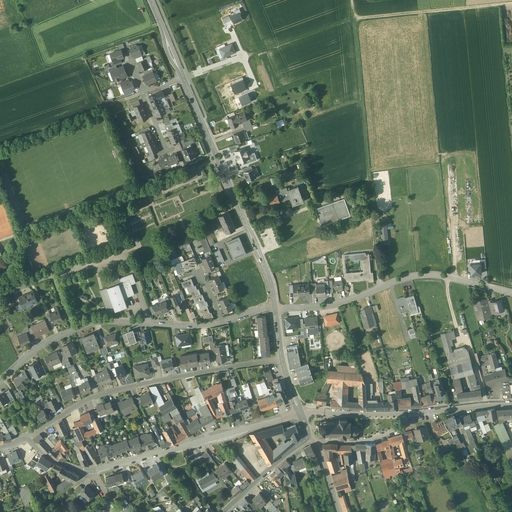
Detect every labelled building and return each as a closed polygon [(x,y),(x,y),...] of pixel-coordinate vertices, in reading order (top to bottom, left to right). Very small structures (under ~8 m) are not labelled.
[(231,16),(234,23),(242,20),(239,13),(236,14),(231,16)] [(223,57),(223,58),(226,56),(235,52),(232,44),(226,47),(220,49),(223,57)] [(138,46),(130,49),(131,54),(133,54),(133,56),(134,56),(141,53),(138,46)] [(120,50),(110,54),(113,61),(120,59),(123,58),(120,50)] [(137,63),(141,71),(144,70),(149,68),(148,67),(147,64),(152,62),(149,57),(145,59),(145,60),(137,63)] [(117,69),(110,72),(115,82),(121,79),(127,76),(123,66),(117,69)] [(145,76),(143,77),(147,85),(157,81),(153,73),(145,76)] [(243,81),(235,84),(232,85),(235,93),(246,89),(243,81)] [(130,83),(122,86),(125,94),(132,90),(135,89),(132,82),(130,83)] [(162,92),(149,97),(151,102),(159,99),(164,97),(165,97),(162,92)] [(239,98),(242,105),(251,101),(248,94),(239,98)] [(159,99),(151,102),(153,107),(153,106),(154,110),(162,106),(159,99)] [(139,105),(133,108),(137,115),(144,112),(143,109),(141,104),(139,105)] [(162,106),(154,110),(156,113),(155,113),(157,117),(165,114),(162,106)] [(144,112),(137,115),(140,122),(140,123),(148,119),(146,115),(144,112)] [(245,112),(235,116),(238,124),(242,122),(247,120),(245,112)] [(235,116),(228,119),(231,128),(238,126),(238,124),(235,116)] [(276,122),(278,128),(287,125),(285,119),(276,122)] [(173,123),(165,126),(170,138),(177,134),(173,123)] [(242,132),(234,135),(236,143),(245,140),(245,139),(242,132)] [(150,134),(143,137),(144,141),(145,141),(147,146),(154,143),(150,134)] [(177,134),(170,138),(172,144),(180,140),(177,134)] [(154,143),(147,146),(149,152),(150,156),(153,154),(158,152),(154,143)] [(235,145),(229,148),(231,153),(235,152),(238,151),(235,145)] [(187,149),(182,151),(186,160),(186,159),(195,156),(191,147),(187,149)] [(238,151),(235,152),(238,162),(249,159),(247,155),(249,155),(247,151),(246,151),(245,148),(238,151)] [(249,155),(247,155),(249,159),(250,162),(257,160),(254,153),(249,155)] [(176,154),(167,157),(170,165),(176,162),(176,163),(180,161),(176,154)] [(167,157),(158,161),(159,163),(161,169),(165,167),(170,165),(167,157)] [(195,166),(195,165),(184,172),(188,181),(199,177),(195,166)] [(244,172),(243,172),(247,181),(256,178),(253,169),(252,169),(244,172)] [(296,170),(285,174),(287,179),(298,176),(296,170)] [(298,186),(287,190),(286,187),(276,191),(277,195),(268,197),(271,205),(280,202),(290,198),(293,206),(303,202),(298,186)] [(344,199),(315,209),(322,226),(350,216),(344,199)] [(235,230),(228,212),(219,216),(226,234),(235,230)] [(215,244),(210,232),(204,234),(205,237),(207,240),(208,243),(209,245),(209,246),(215,244)] [(227,243),(230,251),(244,245),(242,240),(240,241),(239,238),(227,243)] [(246,250),(244,245),(230,251),(233,259),(246,254),(244,251),(246,250)] [(222,256),(219,250),(212,253),(215,259),(222,256)] [(365,253),(348,254),(349,261),(362,260),(363,260),(363,259),(365,259),(364,254),(365,254),(365,253)] [(371,272),(369,254),(365,254),(364,254),(365,259),(363,259),(363,260),(362,260),(363,271),(352,272),(353,274),(352,274),(353,280),(347,280),(347,281),(368,279),(369,281),(373,281),(373,272),(371,272)] [(210,256),(202,259),(205,265),(213,262),(210,256)] [(224,262),(222,256),(215,259),(218,265),(224,262)] [(194,257),(187,259),(191,268),(197,265),(194,257)] [(187,259),(181,262),(184,271),(191,268),(187,259)] [(181,262),(174,265),(177,270),(178,273),(184,271),(181,262)] [(213,262),(205,265),(207,272),(215,268),(213,262)] [(470,264),(471,274),(481,273),(481,268),(480,263),(470,264)] [(117,272),(104,277),(108,288),(121,283),(119,279),(118,275),(117,272)] [(132,274),(119,279),(121,283),(129,280),(131,285),(136,283),(132,274)] [(218,276),(211,279),(213,286),(221,282),(218,276)] [(194,286),(191,279),(182,283),(184,288),(187,287),(189,293),(191,292),(193,291),(197,290),(195,285),(194,286)] [(342,280),(334,281),(334,279),(330,280),(331,292),(335,291),(335,289),(342,288),(342,280)] [(108,288),(107,288),(115,311),(127,307),(125,300),(127,299),(127,297),(134,295),(131,285),(129,280),(121,283),(108,288)] [(221,282),(213,286),(216,292),(224,289),(221,282)] [(309,286),(305,286),(304,285),(301,286),(301,294),(305,294),(309,294),(309,286)] [(316,286),(317,293),(317,296),(326,295),(325,287),(325,285),(324,285),(316,286)] [(293,287),(293,292),(294,295),(298,295),(298,294),(301,294),(301,286),(297,286),(297,287),(293,287)] [(101,290),(100,291),(106,307),(108,314),(115,311),(107,288),(101,290)] [(33,292),(26,295),(30,305),(37,301),(38,301),(36,297),(33,292)] [(195,297),(193,298),(196,304),(198,303),(200,308),(207,306),(208,305),(207,301),(205,301),(202,294),(195,297)] [(26,295),(18,298),(21,304),(23,308),(30,305),(26,295)] [(417,306),(414,295),(405,297),(409,310),(410,314),(418,311),(417,306)] [(227,296),(219,300),(222,306),(230,303),(227,296)] [(405,297),(405,296),(396,298),(400,313),(409,310),(405,297)] [(483,299),(477,300),(478,305),(477,305),(478,309),(480,314),(487,312),(486,307),(485,307),(483,299)] [(492,301),(491,302),(494,312),(496,313),(499,312),(500,310),(504,309),(503,308),(504,308),(503,305),(502,304),(501,299),(492,301)] [(168,307),(166,301),(159,304),(162,313),(169,310),(168,307)] [(178,304),(175,305),(178,313),(185,310),(182,302),(178,304)] [(230,303),(222,306),(225,313),(232,309),(230,303)] [(159,304),(152,306),(155,314),(156,315),(162,313),(159,304)] [(200,308),(198,309),(200,315),(203,314),(205,320),(213,316),(211,312),(210,313),(207,306),(200,308)] [(370,313),(368,306),(363,308),(364,312),(360,313),(365,327),(374,325),(370,313)] [(58,310),(50,314),(52,320),(54,324),(57,323),(57,322),(62,320),(58,310)] [(337,313),(324,316),(326,325),(339,322),(337,313)] [(285,317),(286,328),(300,327),(299,319),(299,316),(285,317)] [(317,316),(305,317),(306,323),(306,327),(307,327),(308,327),(318,326),(317,316)] [(45,321),(31,326),(34,332),(36,336),(49,331),(45,321)] [(133,330),(126,332),(126,333),(122,335),(125,343),(129,342),(129,344),(137,342),(134,333),(133,330)] [(453,344),(452,339),(456,338),(454,330),(440,334),(445,353),(446,353),(452,351),(450,345),(453,344)] [(151,341),(148,331),(141,333),(142,337),(143,343),(151,341)] [(27,333),(18,337),(22,346),(31,342),(30,340),(28,335),(27,333)] [(94,333),(82,338),(84,343),(87,352),(99,347),(94,333)] [(116,333),(104,337),(106,346),(118,342),(116,333)] [(189,333),(176,336),(177,344),(178,345),(191,343),(189,333)] [(72,342),(63,346),(64,350),(65,350),(67,355),(73,353),(72,351),(75,350),(72,342)] [(224,345),(214,347),(215,351),(216,354),(217,354),(218,360),(227,358),(226,355),(225,350),(224,345)] [(301,365),(297,345),(286,347),(290,368),(295,366),(301,365)] [(454,359),(469,355),(468,350),(464,349),(452,352),(454,359)] [(208,351),(197,354),(199,364),(199,365),(211,363),(208,351)] [(452,351),(446,353),(448,361),(454,359),(452,352),(452,351)] [(57,352),(45,357),(49,366),(60,361),(61,361),(59,357),(57,352)] [(196,352),(180,356),(182,367),(199,364),(197,354),(196,352)] [(495,353),(480,357),(481,358),(481,362),(486,360),(489,373),(492,372),(492,371),(504,368),(504,365),(498,366),(495,353)] [(454,359),(448,361),(449,365),(470,360),(469,355),(454,359)] [(157,356),(151,358),(153,367),(159,365),(158,361),(157,356)] [(172,360),(162,362),(163,367),(164,371),(168,370),(167,369),(174,367),(172,360)] [(470,360),(449,365),(452,378),(458,376),(468,374),(473,373),(470,360)] [(40,366),(37,362),(29,366),(35,377),(36,376),(36,377),(37,377),(39,376),(39,375),(39,374),(42,373),(43,373),(40,366)] [(301,365),(295,366),(297,373),(310,369),(308,362),(307,362),(301,365)] [(147,364),(134,366),(136,377),(150,374),(147,364)] [(74,366),(68,369),(71,375),(77,372),(74,366)] [(123,366),(115,369),(118,377),(126,374),(123,366)] [(108,371),(106,367),(102,369),(103,371),(96,374),(97,377),(99,383),(100,384),(108,381),(108,382),(112,380),(108,371)] [(504,368),(492,371),(492,372),(489,373),(484,374),(486,383),(507,377),(504,368)] [(310,369),(297,373),(298,379),(312,374),(310,369)] [(365,384),(361,373),(326,370),(327,381),(330,381),(335,382),(339,382),(347,383),(359,384),(365,384)] [(30,380),(25,371),(18,374),(19,376),(24,384),(30,380)] [(312,374),(298,379),(300,385),(314,380),(312,374)] [(19,376),(14,380),(19,389),(25,385),(24,384),(19,376)] [(458,376),(452,378),(454,386),(460,384),(458,376)] [(416,378),(409,379),(409,377),(401,378),(401,381),(394,382),(395,389),(400,388),(413,386),(418,385),(417,379),(416,378)] [(440,377),(436,379),(438,383),(435,384),(434,385),(436,393),(437,393),(438,399),(439,399),(446,397),(440,377)] [(475,379),(469,380),(472,390),(477,390),(476,385),(475,379)] [(79,385),(82,393),(91,390),(89,387),(91,386),(88,380),(82,383),(79,385)] [(283,380),(278,381),(279,384),(278,385),(278,386),(276,387),(277,391),(285,389),(285,388),(283,380)] [(326,382),(321,393),(326,395),(330,381),(327,381),(326,382)] [(221,382),(202,392),(205,399),(210,397),(218,393),(224,391),(221,382)] [(347,383),(339,382),(337,401),(346,402),(347,383)] [(253,401),(247,383),(241,385),(246,399),(248,403),(253,401)] [(269,393),(266,385),(260,387),(259,384),(256,385),(260,396),(265,393),(266,396),(269,393)] [(460,384),(454,386),(456,391),(458,400),(458,401),(468,399),(467,393),(463,393),(460,384)] [(418,385),(413,386),(416,400),(421,400),(421,397),(420,392),(418,385)] [(163,404),(155,386),(149,387),(159,406),(163,404)] [(71,387),(61,392),(64,400),(75,395),(71,387)] [(224,391),(225,394),(225,395),(226,400),(227,401),(231,413),(240,410),(238,403),(238,402),(233,387),(224,391)] [(277,391),(276,391),(278,393),(274,395),(278,404),(285,401),(288,400),(285,389),(277,391)] [(472,390),(471,390),(471,392),(471,397),(472,397),(472,399),(482,398),(481,389),(477,390),(472,390)] [(9,390),(4,393),(8,400),(8,401),(13,397),(9,390)] [(394,393),(388,394),(389,401),(390,405),(390,408),(397,407),(396,400),(397,400),(397,399),(395,390),(394,391),(394,393)] [(326,395),(321,393),(317,391),(315,399),(317,399),(317,404),(325,406),(327,395),(326,395)] [(148,392),(141,396),(143,401),(142,401),(145,407),(154,403),(148,392)] [(201,393),(193,397),(196,404),(200,402),(204,400),(201,393)] [(217,412),(210,397),(205,399),(215,418),(231,413),(227,401),(226,400),(225,395),(225,394),(219,396),(221,402),(220,402),(222,410),(217,412)] [(270,396),(267,397),(270,408),(278,404),(274,395),(273,394),(270,396)] [(32,399),(35,403),(42,398),(40,395),(32,399)] [(425,396),(421,397),(421,400),(423,406),(433,404),(431,398),(430,395),(425,396)] [(132,397),(123,402),(123,400),(118,402),(123,412),(131,408),(132,410),(137,408),(135,404),(132,398),(132,397)] [(267,397),(258,400),(261,410),(270,408),(267,397)] [(48,402),(51,407),(52,411),(60,407),(57,402),(55,398),(48,402)] [(401,398),(398,399),(399,408),(411,407),(411,400),(410,398),(401,398)] [(172,399),(166,402),(171,409),(176,406),(172,399)] [(246,399),(238,402),(238,403),(240,410),(249,407),(248,403),(246,399)] [(371,399),(366,399),(366,403),(366,409),(377,409),(377,402),(377,399),(371,399)] [(44,409),(44,410),(47,408),(44,401),(43,400),(38,403),(39,405),(40,404),(44,409)] [(204,400),(200,402),(202,406),(199,407),(202,413),(210,410),(204,400)] [(110,401),(104,404),(107,411),(107,412),(113,410),(111,404),(110,401)] [(104,404),(103,402),(97,405),(98,408),(100,414),(107,411),(104,404)] [(167,411),(163,404),(159,406),(163,414),(167,411)] [(41,411),(37,413),(38,416),(37,416),(38,418),(39,418),(41,420),(48,416),(44,410),(44,409),(41,411)] [(193,409),(187,412),(189,417),(196,414),(193,409)] [(495,409),(487,410),(488,414),(489,414),(490,421),(498,420),(495,409)] [(511,409),(497,410),(499,423),(502,422),(504,421),(504,418),(510,418),(510,419),(511,418),(511,409)] [(210,410),(202,413),(203,415),(199,417),(201,420),(199,420),(202,425),(214,419),(210,410)] [(487,410),(483,411),(475,412),(478,420),(481,420),(485,419),(484,415),(489,414),(488,414),(487,410)] [(89,411),(80,415),(82,419),(83,424),(93,420),(90,414),(89,411)] [(167,411),(163,414),(167,421),(169,420),(171,419),(167,411)] [(180,413),(174,417),(177,423),(183,420),(184,420),(180,413)] [(470,414),(463,416),(465,422),(466,424),(469,423),(472,422),(470,414)] [(454,415),(443,420),(448,429),(448,430),(454,427),(462,424),(462,423),(459,418),(456,419),(454,415)] [(95,419),(93,420),(96,428),(98,431),(103,429),(98,417),(95,419)] [(350,422),(346,422),(346,420),(347,420),(347,419),(346,419),(346,418),(345,418),(345,419),(340,419),(340,418),(339,418),(339,419),(338,419),(338,420),(339,420),(339,422),(334,422),(334,421),(333,421),(333,422),(328,422),(328,421),(325,421),(325,422),(321,422),(321,425),(319,425),(319,427),(319,431),(319,432),(320,432),(320,433),(321,434),(322,434),(324,433),(324,435),(324,436),(328,436),(328,435),(333,435),(333,436),(334,436),(334,435),(339,436),(339,437),(338,437),(338,438),(339,438),(339,439),(340,439),(345,439),(345,440),(348,440),(350,440),(353,440),(356,440),(357,440),(357,439),(356,439),(357,437),(357,436),(357,434),(357,433),(358,431),(359,432),(359,431),(358,430),(359,428),(359,427),(358,427),(356,426),(357,425),(356,425),(355,425),(353,425),(353,424),(352,425),(350,425),(350,422),(351,422),(351,421),(350,422)] [(62,420),(56,423),(58,428),(64,426),(62,420)] [(191,433),(183,420),(177,423),(183,432),(186,437),(191,433)] [(195,420),(187,425),(192,433),(202,426),(202,425),(198,420),(196,421),(195,420)] [(443,420),(436,423),(435,422),(434,422),(433,423),(438,434),(448,429),(443,420)] [(499,423),(494,425),(501,443),(509,439),(502,422),(499,423)] [(8,428),(12,436),(18,433),(13,425),(8,428)] [(283,425),(258,431),(262,438),(284,432),(285,432),(284,429),(283,425)] [(295,425),(284,429),(285,432),(284,432),(287,438),(292,436),(293,439),(289,442),(292,445),(300,438),(295,425)] [(64,426),(58,428),(61,435),(67,432),(64,426)] [(81,427),(75,430),(79,439),(79,440),(81,439),(86,436),(85,433),(82,427),(81,427)] [(178,436),(172,427),(170,428),(173,433),(175,438),(178,436)] [(425,427),(417,429),(417,430),(420,438),(417,439),(417,441),(424,439),(429,437),(426,428),(425,429),(425,427)] [(454,427),(448,430),(453,438),(457,435),(458,435),(454,427)] [(96,428),(85,433),(86,436),(98,431),(96,428)] [(177,441),(171,432),(169,428),(163,431),(169,440),(171,444),(177,441)] [(258,431),(250,434),(269,466),(275,460),(272,456),(262,438),(258,431)] [(411,431),(402,434),(404,440),(413,437),(411,431)] [(9,432),(6,434),(3,435),(4,442),(11,440),(10,436),(11,436),(9,432)] [(151,433),(149,434),(146,433),(144,434),(148,445),(149,445),(148,444),(149,444),(151,445),(155,443),(151,433)] [(466,433),(463,433),(466,440),(470,448),(472,447),(470,442),(468,438),(466,433)] [(39,434),(33,439),(37,443),(43,438),(44,438),(39,434)] [(148,445),(144,434),(141,435),(140,437),(139,438),(143,448),(148,445)] [(402,434),(388,438),(388,440),(390,446),(392,445),(400,443),(403,456),(401,457),(401,459),(397,460),(396,456),(394,456),(392,448),(390,448),(391,451),(392,461),(395,470),(397,474),(397,475),(403,474),(402,471),(400,471),(399,467),(403,465),(403,464),(410,462),(408,457),(402,434)] [(55,438),(52,435),(51,436),(50,435),(47,437),(54,445),(56,443),(55,441),(56,440),(55,438)] [(459,439),(457,435),(453,438),(457,445),(461,443),(459,439)] [(143,448),(139,438),(138,436),(133,438),(137,450),(143,448)] [(52,447),(43,438),(37,443),(46,452),(52,447)] [(127,441),(131,449),(131,451),(132,451),(132,452),(137,450),(133,438),(127,441)] [(453,438),(447,441),(452,449),(457,446),(457,445),(453,438)] [(54,445),(47,451),(51,454),(55,450),(56,450),(61,446),(64,443),(61,439),(58,441),(56,443),(54,445)] [(127,441),(127,439),(121,441),(126,452),(131,449),(127,441)] [(165,442),(163,439),(160,440),(159,441),(160,444),(162,448),(167,446),(165,442)] [(511,445),(509,439),(501,443),(506,453),(511,450),(511,445)] [(77,440),(72,443),(76,452),(81,450),(85,448),(84,446),(84,445),(80,447),(77,440)] [(388,440),(382,441),(382,443),(383,449),(386,449),(390,448),(390,446),(388,440)] [(126,452),(121,441),(116,444),(120,454),(126,452)] [(463,442),(461,443),(457,445),(457,446),(459,451),(466,447),(463,442)] [(90,447),(87,444),(84,446),(85,448),(95,464),(100,461),(99,460),(97,456),(97,455),(91,447),(90,447)] [(110,444),(108,445),(106,444),(104,445),(108,456),(114,454),(111,446),(110,444)] [(120,454),(116,444),(111,446),(114,454),(115,456),(120,454)] [(286,444),(272,456),(275,460),(289,448),(287,444),(286,444)] [(330,444),(323,445),(324,452),(327,461),(331,459),(331,450),(337,451),(337,446),(337,445),(330,444)] [(108,456),(104,445),(101,446),(100,448),(98,449),(100,454),(102,459),(108,456)] [(311,445),(300,451),(303,457),(304,460),(312,456),(315,454),(311,445)] [(343,446),(337,446),(337,451),(340,455),(352,453),(351,450),(351,445),(343,446)] [(375,445),(366,445),(366,450),(366,457),(375,457),(375,445)] [(56,450),(55,450),(51,454),(54,458),(58,460),(60,458),(62,461),(69,455),(67,452),(64,453),(63,451),(59,454),(56,450)] [(16,451),(8,454),(9,457),(11,463),(19,460),(16,451)] [(212,460),(207,452),(203,455),(208,463),(212,460)] [(352,454),(344,455),(345,464),(350,464),(353,463),(352,454)] [(37,462),(36,463),(37,463),(47,469),(51,462),(41,456),(37,462)] [(255,478),(237,456),(232,461),(247,479),(250,483),(255,478)] [(299,460),(293,462),(294,465),(296,470),(306,466),(304,460),(303,457),(298,459),(299,460)] [(27,464),(34,468),(37,463),(36,463),(37,462),(32,458),(30,460),(27,464)] [(85,458),(79,460),(82,466),(89,466),(85,458)] [(331,459),(327,461),(330,472),(338,470),(335,458),(331,459)] [(286,460),(278,467),(284,472),(287,470),(286,469),(288,467),(287,466),(289,464),(286,460)] [(390,462),(381,465),(383,473),(395,470),(392,461),(390,462)] [(231,472),(225,463),(218,468),(219,468),(225,477),(226,476),(231,472)] [(69,470),(61,466),(55,464),(50,469),(65,477),(69,470)] [(163,474),(157,464),(148,469),(151,474),(154,479),(163,474)] [(283,473),(278,467),(274,470),(280,476),(283,473)] [(225,477),(219,468),(214,472),(219,479),(220,480),(221,480),(225,477)] [(141,469),(132,475),(134,480),(137,485),(135,487),(147,480),(141,469)] [(79,475),(69,470),(65,477),(69,479),(74,482),(79,475)] [(280,476),(274,470),(269,475),(274,481),(273,482),(277,486),(280,484),(276,479),(280,476)] [(56,487),(48,472),(42,476),(51,492),(57,488),(56,487)] [(213,472),(210,474),(209,475),(208,473),(207,473),(206,474),(195,480),(197,483),(198,484),(202,492),(216,484),(215,481),(217,480),(219,479),(214,472),(213,472)] [(122,473),(114,475),(116,483),(124,481),(124,480),(123,478),(122,473)] [(288,477),(285,478),(286,486),(291,485),(297,484),(295,476),(295,475),(292,475),(289,473),(288,473),(288,477)] [(114,475),(106,477),(108,486),(116,483),(114,475)] [(225,477),(221,480),(224,485),(229,481),(226,476),(225,477)] [(344,477),(333,480),(336,489),(350,484),(348,476),(344,477)] [(69,479),(60,485),(62,489),(74,482),(69,479)] [(240,485),(237,488),(235,486),(232,489),(232,490),(230,491),(235,496),(249,483),(246,479),(242,483),(240,485)] [(27,484),(18,488),(27,508),(36,504),(27,484)] [(89,488),(86,485),(83,488),(80,491),(84,495),(84,496),(84,497),(88,500),(91,497),(93,497),(94,496),(94,494),(94,493),(92,491),(92,490),(90,488),(89,488)] [(80,486),(74,492),(77,495),(80,492),(80,491),(83,488),(80,486)] [(259,493),(252,500),(254,502),(258,506),(260,508),(267,501),(259,493)] [(347,510),(343,495),(338,497),(343,511),(347,510)] [(245,498),(238,504),(245,511),(248,508),(245,506),(247,505),(249,502),(245,498)] [(247,505),(245,506),(248,508),(251,511),(258,506),(254,502),(249,507),(247,505)]
